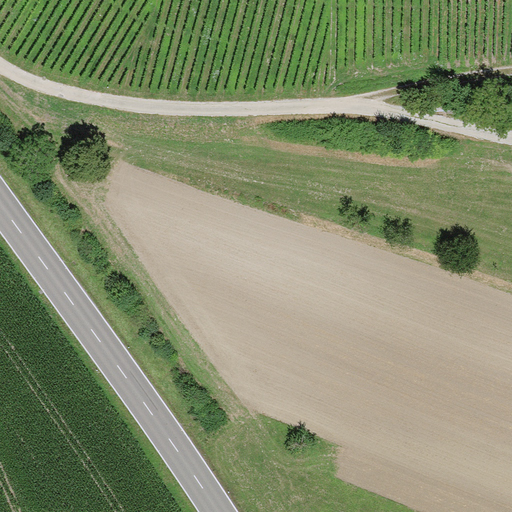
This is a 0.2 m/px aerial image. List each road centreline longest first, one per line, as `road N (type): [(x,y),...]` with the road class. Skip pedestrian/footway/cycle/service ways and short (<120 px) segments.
road 1 (track): [(0,63),(77,94),(161,107),(349,104),(511,134)]
road 2 (secondary): [(227,511),(178,426),(0,196)]
road 3 (track): [(349,104),(511,72)]
